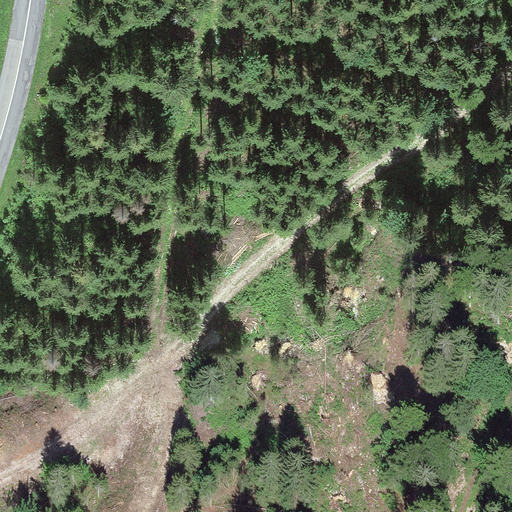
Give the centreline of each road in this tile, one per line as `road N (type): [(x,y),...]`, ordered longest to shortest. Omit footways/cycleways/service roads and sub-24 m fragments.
road 1 (track): [(511,63),(308,215),(159,365)]
road 2 (track): [(0,477),(83,434),(159,365)]
road 3 (track): [(159,365),(173,397),(173,435),(149,511)]
road 4 (secondary): [(0,141),(30,0)]
road 5 (track): [(511,402),(464,511)]
